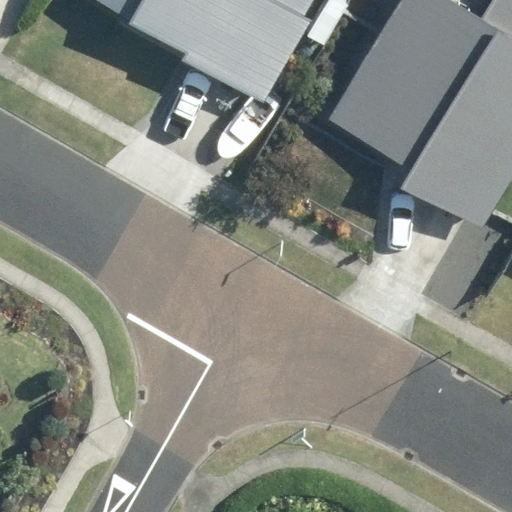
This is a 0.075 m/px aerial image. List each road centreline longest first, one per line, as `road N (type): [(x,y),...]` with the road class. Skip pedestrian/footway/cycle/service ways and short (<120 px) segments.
road 1 (residential): [(511,457),(242,311)]
road 2 (residential): [(242,311),(0,171)]
road 3 (residential): [(140,511),(242,311)]
